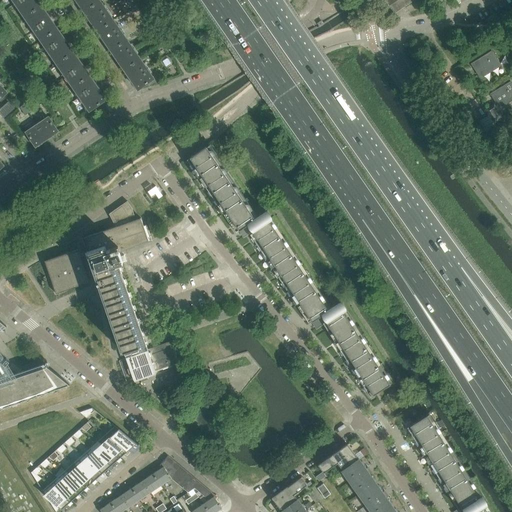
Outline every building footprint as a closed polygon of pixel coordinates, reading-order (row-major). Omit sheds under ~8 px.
[(13,0),(24,16),(40,4),(37,0),(13,0)] [(76,0),(80,5),(84,11),(100,0),(99,0),(76,0)] [(113,20),(100,0),(84,11),(89,18),(95,27),(98,31),(113,20)] [(384,0),(394,14),(414,0),(384,0)] [(24,16),(40,39),(57,28),(40,4),(24,16)] [(127,40),(113,20),(98,31),(100,35),(106,43),(111,50),(127,40)] [(40,39),(57,63),(73,52),(57,28),(40,39)] [(140,59),(127,40),(111,50),(116,57),(121,65),(122,66),(124,70),(140,59)] [(57,63),(73,87),(89,75),(73,52),(57,63)] [(476,61),(480,67),(476,69),(481,77),(500,65),(491,52),(479,60),(479,59),(476,61)] [(140,59),(124,70),(127,74),(133,82),(138,90),(145,85),(154,79),(151,74),(140,59)] [(89,75),(73,87),(89,111),(106,99),(89,75)] [(511,99),(511,84),(511,82),(499,90),(496,92),(499,97),(496,99),(495,100),(500,107),(511,99)] [(8,102),(0,109),(0,112),(4,117),(14,108),(8,102)] [(27,103),(20,107),(25,115),(32,110),(27,103)] [(494,104),(486,109),(494,123),(503,118),(494,104)] [(48,117),(37,125),(47,139),(58,131),(48,117)] [(37,125),(26,132),(35,146),(47,139),(37,125)] [(255,218),(258,217),(209,145),(207,147),(207,146),(187,160),(236,232),(245,226),(256,219),(255,218)] [(147,349),(148,349),(147,347),(145,343),(118,264),(122,263),(123,263),(123,262),(126,261),(126,262),(127,262),(124,255),(123,255),(124,255),(121,257),(119,253),(123,251),(123,252),(123,251),(152,241),(146,225),(143,226),(141,218),(132,221),(130,217),(135,216),(132,207),(127,201),(112,212),(109,214),(114,223),(117,222),(118,226),(84,237),(84,238),(89,251),(91,255),(90,255),(88,256),(86,257),(82,258),(79,249),(78,250),(79,251),(46,262),(45,261),(46,261),(45,261),(47,269),(56,294),(90,282),(88,277),(89,277),(92,276),(95,275),(100,289),(121,351),(122,351),(122,352),(123,355),(125,354),(126,358),(119,361),(126,382),(133,379),(134,381),(155,374),(155,372),(179,363),(173,347),(171,341),(156,346),(155,345),(152,346),(150,347),(150,350),(148,351),(147,349)] [(258,217),(255,218),(256,219),(245,226),(249,232),(268,219),(269,220),(271,218),(272,218),(267,211),(258,217)] [(328,310),(331,308),(271,218),(269,220),(268,219),(249,232),(309,323),(319,317),(329,310),(328,310)] [(328,310),(329,310),(319,317),(323,323),(343,310),(343,311),(346,309),(341,302),(331,308),(328,310)] [(390,384),(392,382),(346,309),(343,311),(343,310),(323,323),(370,397),(390,384)] [(11,376),(5,367),(10,361),(6,358),(3,362),(0,357),(0,330),(6,326),(6,327),(6,326),(0,321),(0,408),(67,386),(69,385),(43,364),(44,364),(11,376)] [(92,408),(80,412),(86,418),(95,410),(92,408)] [(488,511),(484,505),(486,503),(482,496),(479,497),(427,415),(407,427),(460,511),(488,511)] [(87,422),(81,427),(86,431),(91,427),(87,422)] [(115,426),(106,434),(125,449),(125,448),(128,450),(133,446),(136,448),(138,446),(138,445),(136,443),(119,429),(115,426)] [(79,429),(73,435),(78,439),(78,438),(83,434),(79,429)] [(130,452),(128,450),(125,448),(125,449),(106,434),(98,441),(116,456),(117,455),(120,458),(125,454),(127,455),(129,453),(130,453),(130,452)] [(71,437),(65,442),(70,446),(75,441),(71,437)] [(98,441),(90,448),(108,463),(109,463),(112,465),(116,461),(119,463),(121,460),(122,459),(120,458),(117,455),(116,456),(98,441)] [(63,444),(57,449),(61,453),(67,448),(63,444)] [(348,444),(340,449),(351,465),(354,463),(356,461),(357,461),(359,460),(348,444)] [(90,448),(82,456),(100,471),(101,470),(104,472),(108,468),(111,470),(113,467),(114,467),(112,465),(109,463),(108,463),(90,448)] [(338,463),(343,471),(351,465),(340,449),(332,454),(338,463)] [(55,451),(49,457),(53,460),(59,456),(55,451)] [(332,454),(318,465),(323,471),(324,473),(338,463),(332,454)] [(106,474),(104,472),(101,470),(100,471),(82,456),(73,463),(92,478),(92,477),(95,480),(100,475),(103,477),(105,475),(106,474)] [(171,478),(188,492),(187,492),(187,493),(194,488),(209,500),(214,496),(216,499),(217,497),(218,497),(212,493),(168,456),(160,466),(161,468),(163,467),(171,478)] [(46,458),(40,464),(45,468),(50,463),(46,458)] [(343,471),(360,495),(376,484),(369,474),(371,473),(367,468),(366,470),(359,460),(357,461),(356,461),(354,463),(351,465),(343,471)] [(73,463),(65,470),(84,485),(84,484),(87,487),(92,483),(95,484),(97,482),(97,481),(95,480),(92,477),(92,478),(73,463)] [(38,466),(33,471),(37,475),(42,470),(38,466)] [(161,468),(153,474),(161,485),(171,478),(163,467),(161,468)] [(65,470),(57,477),(76,492),(79,494),(84,490),(87,492),(89,489),(87,487),(84,484),(84,485),(65,470)] [(33,471),(31,472),(37,482),(42,478),(37,475),(33,471)] [(323,471),(316,477),(319,481),(326,476),(324,473),(323,471)] [(153,474),(142,481),(150,492),(161,485),(153,474)] [(301,476),(288,487),(294,495),(307,484),(301,476)] [(81,496),(79,494),(76,492),(57,477),(49,485),(67,500),(68,499),(71,501),(75,497),(78,499),(80,496),(81,497),(81,496)] [(142,481),(132,488),(140,500),(150,492),(142,481)] [(323,483),(317,488),(325,498),(331,494),(323,483)] [(360,495),(372,511),(385,511),(392,507),(386,497),(387,497),(384,492),(383,493),(376,484),(360,495)] [(43,490),(45,494),(44,496),(48,499),(56,511),(57,511),(59,508),(61,510),(67,505),(70,506),(72,504),(73,503),(71,501),(68,499),(67,500),(49,485),(43,490)] [(297,500),(298,500),(294,495),(288,487),(287,486),(280,492),(290,506),(297,500)] [(132,488),(121,495),(129,507),(140,500),(132,488)] [(319,500),(313,490),(309,493),(315,503),(319,500)] [(280,492),(272,497),(282,511),(284,510),(286,508),(287,508),(290,506),(280,492)] [(121,495),(111,502),(117,511),(121,511),(129,507),(121,495)] [(209,500),(203,504),(209,511),(215,511),(222,508),(220,505),(219,503),(216,499),(214,496),(209,500)] [(306,511),(298,500),(290,506),(287,508),(286,508),(284,510),(282,511),(306,511)] [(100,509),(101,511),(117,511),(111,502),(100,509)]
